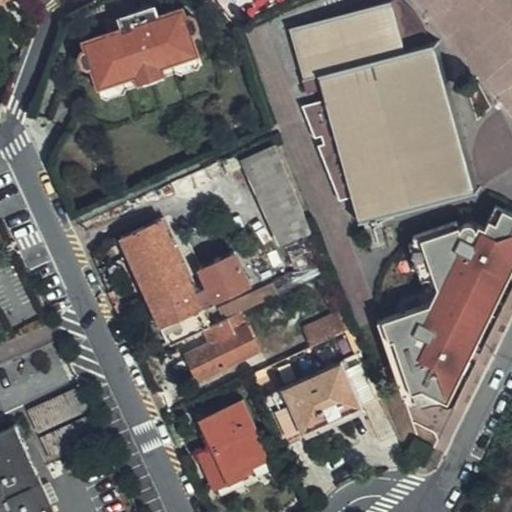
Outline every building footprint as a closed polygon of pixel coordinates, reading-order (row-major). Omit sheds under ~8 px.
[(476,191),(465,151),(436,43),(425,46),(420,30),(414,18),(404,6),(397,0),(394,0),(291,28),(305,78),(320,74),(327,98),(301,105),(313,138),(336,131),(338,140),(316,146),(337,201),(354,197),(360,221),(476,191)] [(155,5),(132,14),(124,17),(126,26),(112,31),(87,40),(89,49),(86,50),(83,56),(86,64),(92,67),(95,66),(102,86),(128,78),(126,73),(134,70),(147,76),(160,71),(165,59),(172,57),(173,62),(199,54),(192,34),(197,31),(200,27),(196,16),(190,15),(187,16),(183,6),(161,14),(163,17),(160,18),(155,5)] [(124,17),(132,14),(130,10),(107,19),(112,31),(126,26),(124,17)] [(202,63),(199,54),(173,62),(172,57),(165,59),(160,71),(167,75),(177,72),(183,75),(198,69),(202,63)] [(128,78),(102,86),(105,95),(112,98),(131,92),(133,86),(144,83),(147,76),(134,70),(126,73),(128,78)] [(314,230),(279,142),(244,158),(283,244),(314,230)] [(462,228),(459,219),(415,235),(424,261),(430,258),(436,275),(440,285),(431,301),(380,320),(405,393),(425,387),(450,399),(462,372),(451,367),(473,323),(481,327),(484,328),(499,297),(497,296),(488,292),(510,248),(511,248),(511,210),(498,203),(487,225),(474,220),(466,223),(464,224),(462,228)] [(122,237),(170,345),(208,328),(212,326),(204,308),(251,286),(235,253),(201,268),(209,287),(197,293),(163,218),(122,237)] [(331,270),(316,236),(314,230),(283,244),(301,284),(316,277),(331,270)] [(504,289),(511,271),(511,248),(510,248),(488,292),(497,296),(501,287),(504,289)] [(430,258),(424,261),(430,277),(436,275),(430,258)] [(316,277),(333,315),(346,309),(331,270),(316,277)] [(225,320),(241,312),(280,294),(274,283),(219,308),(225,320)] [(305,328),(313,346),(354,327),(346,309),(333,315),(305,328)] [(212,326),(208,328),(214,341),(189,354),(201,379),(259,350),(248,326),(237,332),(234,325),(245,320),(241,312),(225,320),(212,326)] [(477,336),(481,327),(473,323),(451,367),(462,372),(480,337),(477,336)] [(263,398),(283,442),(320,424),(323,430),(347,419),(344,413),(383,395),(364,352),(263,398)] [(81,387),(67,393),(78,416),(92,410),(81,387)] [(78,416),(67,393),(30,410),(40,433),(78,416)] [(269,459),(243,400),(203,418),(215,447),(201,453),(217,488),(255,472),(253,466),(269,459)] [(80,421),(91,444),(105,438),(94,414),(80,421)] [(53,460),(91,444),(80,421),(42,438),(53,460)] [(54,511),(14,426),(0,433),(0,511),(54,511)] [(437,446),(417,436),(408,453),(428,464),(437,446)]
